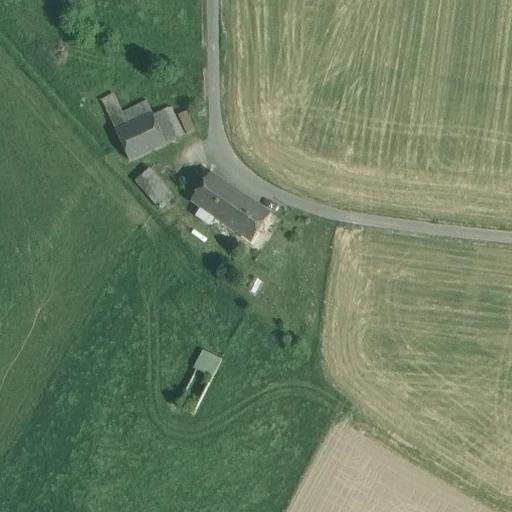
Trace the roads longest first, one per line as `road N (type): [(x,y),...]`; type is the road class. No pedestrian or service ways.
road 1 (residential): [(216,0),(214,105),(228,160),(267,190),(341,216),(511,234)]
road 2 (track): [(511,509),(272,488)]
